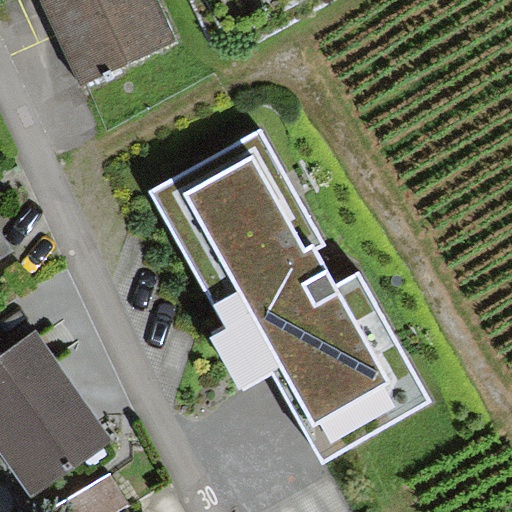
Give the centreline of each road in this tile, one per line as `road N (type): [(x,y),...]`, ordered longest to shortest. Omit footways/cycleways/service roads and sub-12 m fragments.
road 1 (unknown): [(52,169),(145,133),(231,81),(295,88),(464,362),(511,410)]
road 2 (residential): [(217,511),(135,327),(0,67)]
